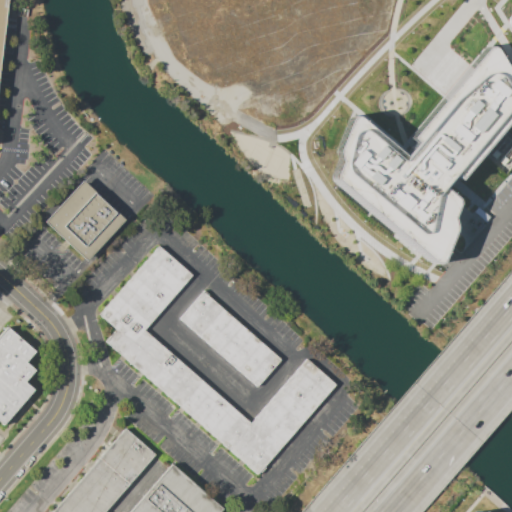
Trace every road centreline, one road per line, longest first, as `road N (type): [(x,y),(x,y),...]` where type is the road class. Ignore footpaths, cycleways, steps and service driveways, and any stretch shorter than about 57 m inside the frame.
road 1 (motorway): [(511,315),(342,511)]
road 2 (residential): [(0,481),(55,419),(70,375),(58,332),(0,273)]
road 3 (motorway): [(389,511),(511,370)]
